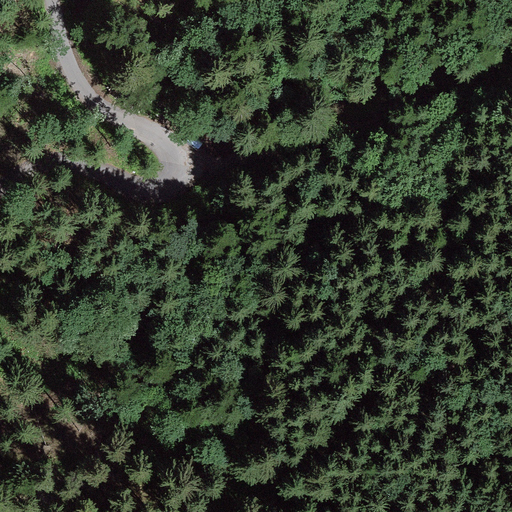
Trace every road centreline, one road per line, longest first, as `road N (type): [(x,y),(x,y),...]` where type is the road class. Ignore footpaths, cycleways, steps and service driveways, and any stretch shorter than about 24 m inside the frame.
road 1 (unclassified): [(54,0),(75,68),(100,95),(165,135),(186,167),(181,178),(146,185),(27,151),(0,155)]
road 2 (track): [(186,167),(456,88),(511,80)]
